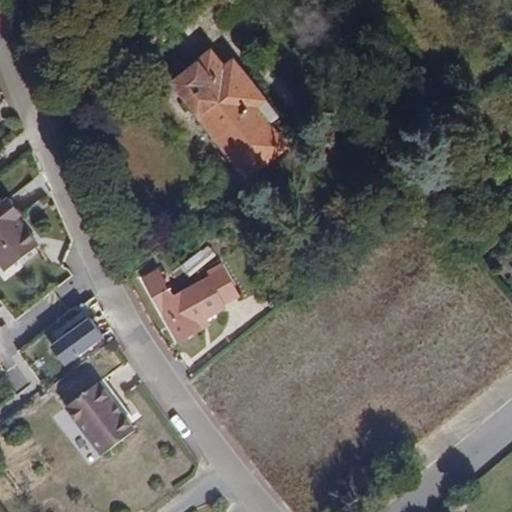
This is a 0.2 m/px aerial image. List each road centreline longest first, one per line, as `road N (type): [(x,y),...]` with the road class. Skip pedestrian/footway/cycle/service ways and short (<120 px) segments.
road 1 (residential): [(269,511),(222,454),(98,262),(0,38)]
road 2 (residential): [(374,511),(511,407)]
